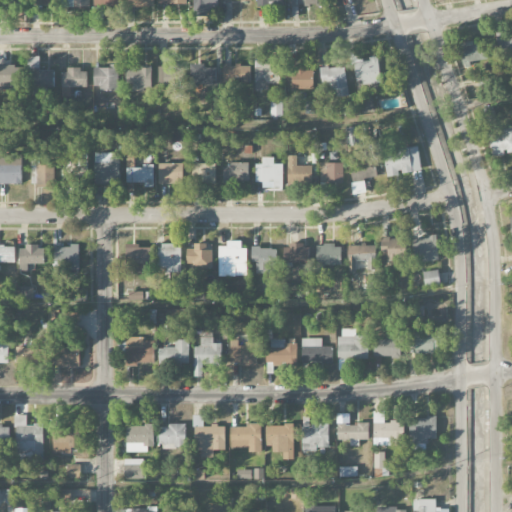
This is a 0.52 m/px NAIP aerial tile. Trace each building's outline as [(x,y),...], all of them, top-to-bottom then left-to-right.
[(25,0),(6,0),(7,8),(25,8),(25,0)] [(60,0),(61,7),(89,8),(88,0),(60,0)] [(93,0),(94,7),(121,8),(121,0),(93,0)] [(153,0),(126,0),(127,7),(154,8),(153,0)] [(218,0),(195,0),(196,13),(210,13),(209,8),(218,8),(218,0)] [(511,35),(504,36),(504,32),(497,32),(498,53),(510,53),(510,60),(511,60),(511,35)] [(487,41),(462,44),(464,67),(471,66),(471,61),(488,59),(487,41)] [(39,57),(28,57),(29,89),(55,89),(54,70),(40,70),(39,57)] [(354,62),(357,87),(365,85),(366,91),(382,89),(378,59),(354,62)] [(216,68),(205,68),(205,65),(194,65),(194,85),(217,84),(216,68)] [(222,66),(223,83),(251,83),(250,65),(222,66)] [(0,66),(0,90),(17,90),(16,85),(24,84),(24,66),(0,66)] [(255,90),(269,90),(269,84),(281,84),(281,66),(255,66),(255,90)] [(335,98),(349,96),(345,66),(320,70),(322,84),(333,82),(335,98)] [(118,90),(118,67),(94,67),(94,89),(118,90)] [(126,84),(133,84),(133,90),(152,91),(152,68),(126,67),(126,84)] [(314,68),(287,68),(287,87),(313,88),(314,68)] [(62,70),(62,94),(70,94),(70,88),(87,88),(87,70),(62,70)] [(362,114),(374,112),(371,94),(359,96),(362,114)] [(477,111),(482,124),(496,119),(491,106),(477,111)] [(345,128),(346,147),(360,145),(360,139),(367,138),(367,126),(345,128)] [(492,155),(511,152),(511,127),(498,129),(499,134),(490,135),(492,155)] [(387,177),(399,175),(399,174),(421,171),(418,147),(398,149),(398,154),(384,155),(387,177)] [(22,153),(0,153),(0,184),(22,184),(22,153)] [(120,159),(111,159),(111,153),(95,154),(95,184),(120,184),(120,159)] [(365,193),(364,179),(377,177),(374,153),(348,156),(353,195),(365,193)] [(55,164),(38,164),(38,156),(31,156),(32,186),(55,185),(55,164)] [(288,185),(312,185),(312,166),(297,166),(297,156),(288,156),(288,185)] [(283,165),(273,165),(274,158),(258,158),(257,182),(271,183),(271,190),(282,190),(283,165)] [(184,164),(159,163),(159,184),(183,184),(184,164)] [(320,164),(321,184),(344,184),(343,163),(320,164)] [(87,164),(61,165),(62,186),(88,185),(87,164)] [(249,164),(222,164),(222,181),(249,181),(249,164)] [(154,167),(127,167),(127,183),(145,183),(145,187),(154,187),(154,167)] [(437,237),(413,238),(414,262),(438,261),(437,237)] [(406,258),(406,239),(381,239),(381,259),(406,258)] [(287,244),(286,263),(309,264),(310,245),(287,244)] [(147,274),(147,264),(152,264),(152,248),(140,248),(140,245),(126,245),(126,265),(135,265),(135,275),(147,274)] [(182,245),(161,245),(160,271),(181,272),(182,245)] [(212,269),(213,246),(187,245),(187,268),(212,269)] [(342,265),(341,245),(316,246),(317,266),(342,265)] [(376,245),(348,245),(349,272),(357,271),(356,262),(367,262),(367,271),(376,270),(376,245)] [(15,246),(0,246),(0,262),(15,262),(15,246)] [(19,247),(20,272),(28,272),(28,265),(45,264),(44,246),(19,247)] [(79,247),(55,246),(55,271),(79,272),(79,247)] [(247,248),(220,247),(219,277),(247,277),(247,248)] [(276,248),(251,248),(252,263),(256,263),(256,271),(277,271),(276,248)] [(425,287),(441,286),(439,270),(423,272),(425,287)] [(368,289),(378,289),(378,277),(369,276),(368,289)] [(33,287),(20,287),(20,299),(33,299),(33,287)] [(86,288),(72,288),(72,299),(86,299),(86,288)] [(424,307),(410,307),(410,320),(424,320),(424,307)] [(355,329),(341,329),(341,337),(337,337),(338,360),(368,360),(368,336),(356,336),(355,329)] [(447,345),(446,331),(414,332),(414,354),(438,353),(438,345),(447,345)] [(401,336),(389,336),(389,339),(373,339),(373,357),(400,358),(401,336)] [(155,342),(144,341),(144,338),(126,338),(126,366),(139,367),(139,363),(154,364),(155,342)] [(195,377),(203,377),(202,365),(222,365),(221,344),(213,344),(213,338),(200,338),(201,347),(194,347),(195,377)] [(322,338),(301,339),(302,363),(333,362),(332,347),(322,347),(322,338)] [(189,341),(175,340),(175,348),(159,348),(159,365),(189,365),(189,341)] [(297,344),(286,344),(286,340),(268,340),(269,367),(297,366),(297,344)] [(0,363),(8,363),(8,342),(0,341),(0,363)] [(238,341),(230,341),(230,366),(257,365),(256,344),(238,344),(238,341)] [(80,366),(80,344),(69,344),(69,347),(54,347),(54,365),(80,366)] [(16,364),(45,365),(46,349),(16,348),(16,364)] [(16,461),(44,461),(43,425),(26,425),(26,416),(15,416),(16,461)] [(436,417),(409,418),(410,444),(425,444),(425,439),(436,439),(436,417)] [(404,422),(374,422),(373,446),(404,447),(404,422)] [(262,424),(245,424),(245,428),(230,428),(230,448),(249,448),(249,452),(261,452),(262,424)] [(337,441),(350,441),(350,447),(359,447),(359,440),(369,440),(369,424),(337,424),(337,441)] [(54,453),(71,453),(71,448),(80,448),(79,425),(52,426),(54,453)] [(186,425),(160,425),(161,449),(186,449),(186,425)] [(294,459),(293,425),(266,426),(266,444),(283,444),(283,459),(294,459)] [(329,448),(329,425),(302,425),(302,452),(318,453),(318,448),(329,448)] [(0,426),(0,449),(10,449),(9,426),(0,426)] [(154,451),(154,426),(127,426),(127,450),(154,451)] [(225,426),(197,427),(197,458),(213,458),(213,450),(225,450),(225,426)] [(144,459),(124,460),(125,479),(144,479),(144,459)] [(80,465),(68,465),(68,479),(80,479),(80,465)] [(340,477),(357,477),(357,468),(340,467),(340,477)]
